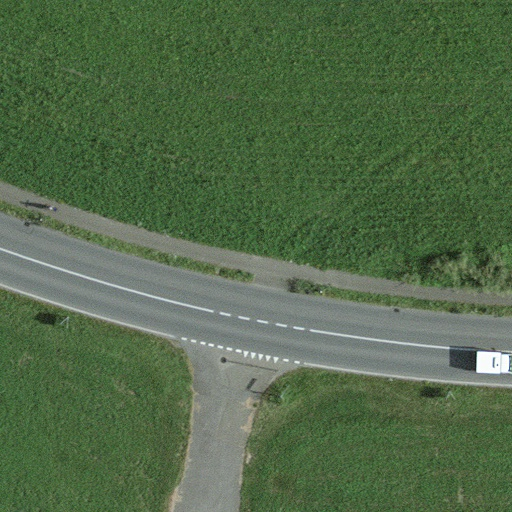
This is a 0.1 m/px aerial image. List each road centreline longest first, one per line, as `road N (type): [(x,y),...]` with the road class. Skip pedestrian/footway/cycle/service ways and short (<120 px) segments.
road 1 (secondary): [(511,352),(241,318)]
road 2 (secondary): [(241,318),(0,246)]
road 3 (unclassified): [(207,511),(241,318)]
